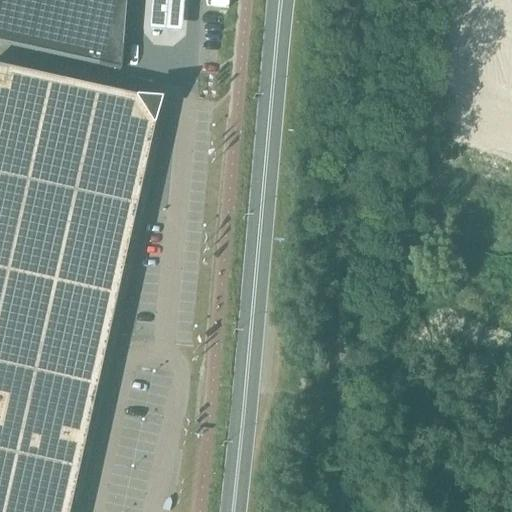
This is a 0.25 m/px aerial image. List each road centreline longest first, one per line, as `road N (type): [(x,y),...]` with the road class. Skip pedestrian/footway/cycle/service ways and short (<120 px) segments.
road 1 (secondary): [(231,511),(279,0)]
road 2 (unclassified): [(163,95),(0,60)]
